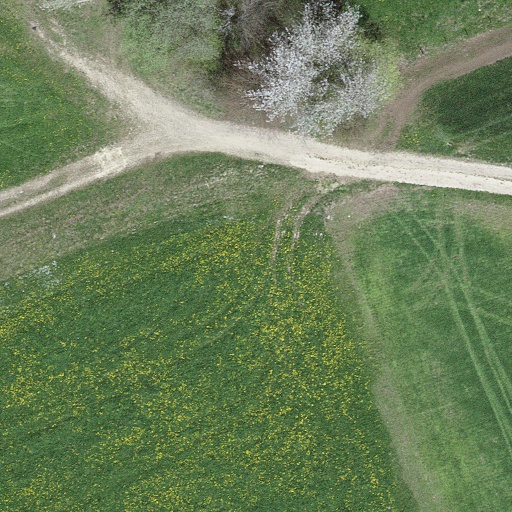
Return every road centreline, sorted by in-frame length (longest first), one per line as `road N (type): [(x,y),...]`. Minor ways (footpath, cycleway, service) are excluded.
road 1 (track): [(13,0),(154,136),(511,192)]
road 2 (track): [(0,206),(78,178),(154,136)]
road 3 (track): [(289,159),(306,32)]
